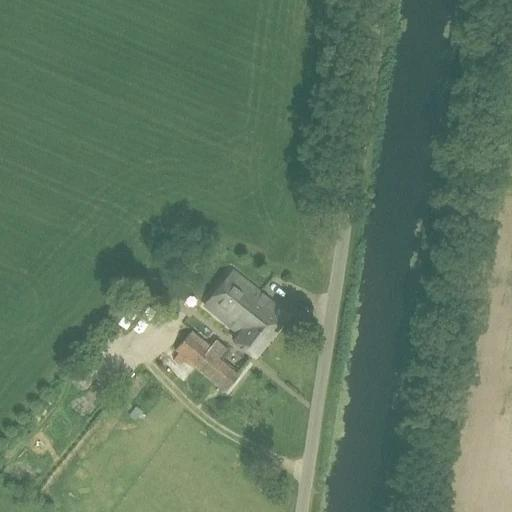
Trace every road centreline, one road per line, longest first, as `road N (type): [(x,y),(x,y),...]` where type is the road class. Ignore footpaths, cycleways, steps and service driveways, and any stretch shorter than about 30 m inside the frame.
road 1 (unclassified): [(300,511),(376,0)]
road 2 (track): [(406,511),(481,0)]
